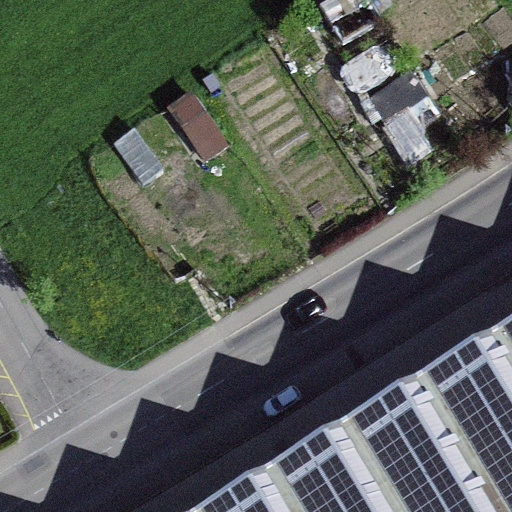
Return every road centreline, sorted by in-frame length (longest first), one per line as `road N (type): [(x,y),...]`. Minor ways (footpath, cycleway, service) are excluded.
road 1 (residential): [(95,463),(511,206)]
road 2 (residential): [(0,293),(95,463)]
